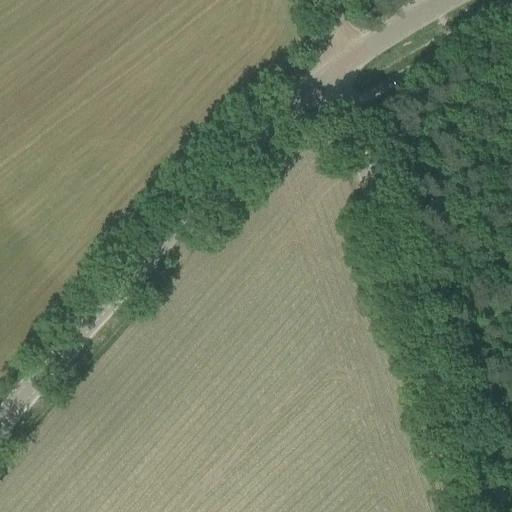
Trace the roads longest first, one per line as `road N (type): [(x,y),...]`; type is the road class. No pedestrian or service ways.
road 1 (tertiary): [(0,421),(232,160),(321,75)]
road 2 (unclassified): [(476,511),(341,106),(321,75)]
